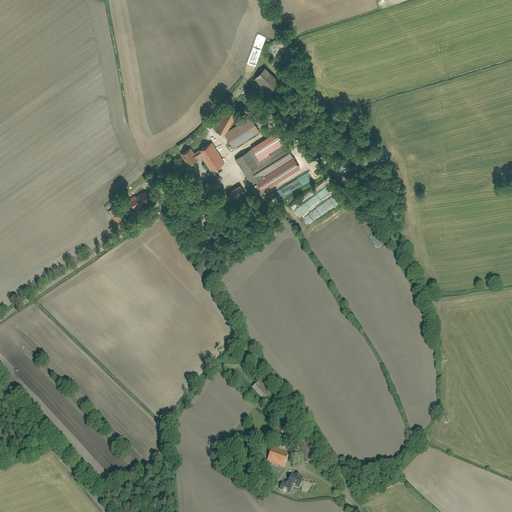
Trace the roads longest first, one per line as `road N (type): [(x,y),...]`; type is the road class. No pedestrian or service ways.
road 1 (unclassified): [(203,182),(209,280),(228,318),(309,417),(362,511)]
road 2 (unclassified): [(0,389),(106,511)]
